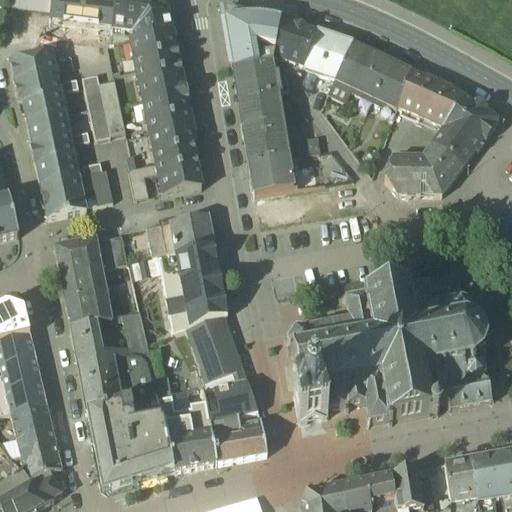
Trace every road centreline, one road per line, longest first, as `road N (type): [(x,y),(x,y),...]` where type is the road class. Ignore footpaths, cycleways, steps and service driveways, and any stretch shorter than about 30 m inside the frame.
road 1 (residential): [(511,135),(469,188),(452,234),(238,281)]
road 2 (residential): [(238,281),(192,0)]
road 3 (residential): [(87,511),(32,279)]
road 4 (residential): [(287,479),(511,431)]
road 5 (secondary): [(317,0),(401,34),(511,95)]
road 6 (residential): [(287,479),(238,281)]
road 7 (residential): [(0,114),(33,246)]
